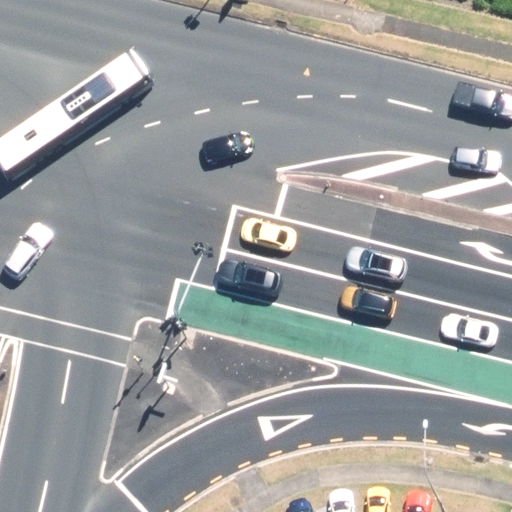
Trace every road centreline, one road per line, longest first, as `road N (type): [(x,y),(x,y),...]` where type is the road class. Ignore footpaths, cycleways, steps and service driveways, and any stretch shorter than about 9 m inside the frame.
road 1 (primary): [(53,28),(511,147)]
road 2 (primary): [(511,327),(88,220)]
road 3 (primary): [(511,433),(374,413),(275,425),(193,453),(111,511)]
road 4 (primary): [(88,220),(24,511)]
road 5 (primary): [(53,28),(88,220)]
